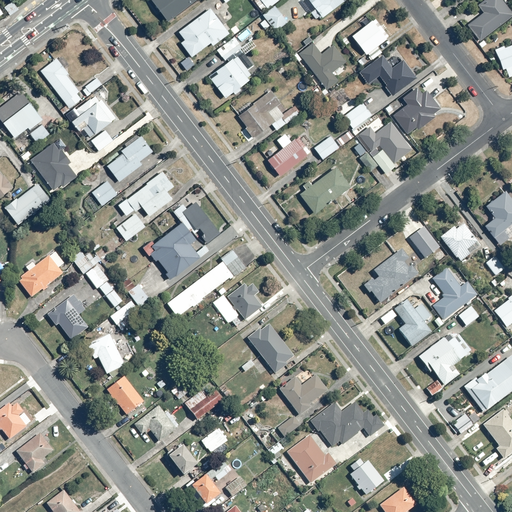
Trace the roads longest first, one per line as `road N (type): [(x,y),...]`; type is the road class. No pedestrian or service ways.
road 1 (residential): [(298,273),(86,0)]
road 2 (residential): [(478,507),(298,273)]
road 3 (residential): [(6,304),(169,511)]
road 4 (residential): [(298,273),(502,120)]
road 5 (residential): [(410,0),(502,120)]
